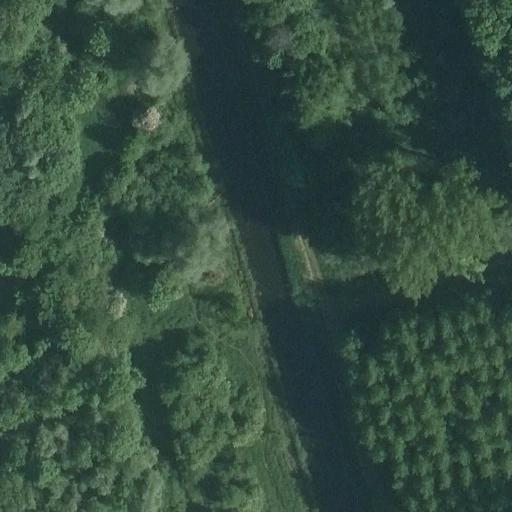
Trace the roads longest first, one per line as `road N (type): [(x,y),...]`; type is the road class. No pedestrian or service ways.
road 1 (track): [(241,0),(326,289)]
road 2 (track): [(326,289),(392,511)]
